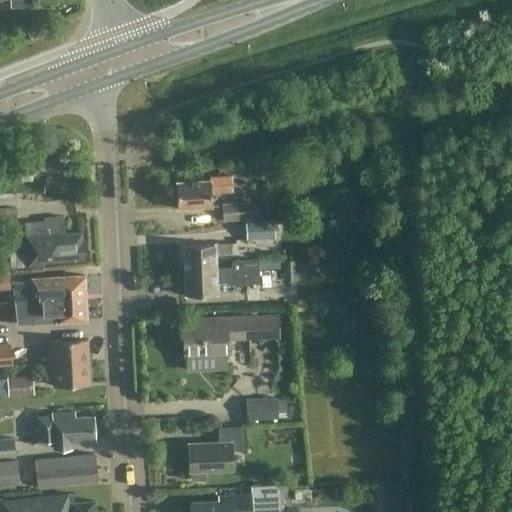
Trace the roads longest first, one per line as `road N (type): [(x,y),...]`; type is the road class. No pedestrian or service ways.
road 1 (residential): [(132,511),(108,79)]
road 2 (primary): [(108,79),(317,0)]
road 3 (primary): [(272,0),(109,54)]
